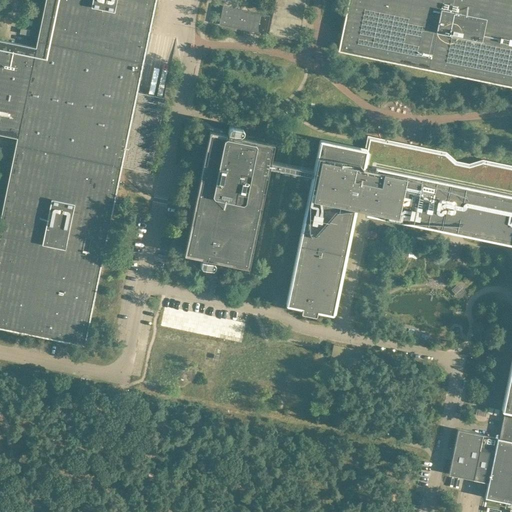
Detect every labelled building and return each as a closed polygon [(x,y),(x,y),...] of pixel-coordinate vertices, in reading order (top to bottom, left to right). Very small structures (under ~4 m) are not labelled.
[(0,0),(0,133),(18,137),(17,145),(0,224),(0,325),(19,330),(25,331),(68,340),(73,341),(83,343),(113,198),(115,188),(118,173),(120,166),(126,167),(140,170),(149,172),(164,100),(165,98),(164,97),(139,92),(135,91),(141,62),(143,55),(154,0),(46,0),(38,41),(36,48),(0,40),(0,0)] [(275,0),(270,34),(299,39),(305,0),(275,0)] [(342,40),(340,49),(511,84),(511,0),(349,0),(343,33),(343,35),(342,38),(342,40)] [(219,24),(234,27),(266,34),(269,16),(223,6),(219,24)] [(187,251),(187,252),(201,255),(202,255),(200,265),(202,267),(204,268),(211,269),(213,270),(215,268),(216,265),(214,262),(212,262),(206,261),(207,256),(221,259),(247,264),(267,169),(267,168),(267,167),(271,146),(264,144),(263,144),(243,140),(232,137),(233,133),(239,134),(241,134),(243,133),(244,128),(242,127),(240,127),(231,125),(229,127),(229,128),(227,136),(212,133),(212,134),(187,251)] [(271,146),(267,167),(270,167),(309,175),(313,176),(287,303),(302,307),(301,311),(302,312),(315,315),(316,314),(317,310),(332,313),(354,208),(368,210),(368,213),(370,214),(511,243),(511,362),(503,404),(502,409),(505,410),(511,411),(511,170),(508,170),(503,168),(499,167),(492,164),(487,164),(480,165),(473,166),(466,166),(457,165),(455,164),(453,163),(445,158),(443,156),(441,156),(440,156),(426,151),(415,150),(411,149),(400,146),(397,146),(395,146),(391,147),(389,148),(386,150),(382,151),(379,151),(379,150),(379,149),(378,149),(378,148),(377,148),(377,147),(376,147),(375,147),(375,148),(374,148),(373,148),(373,149),(373,150),(372,150),(372,151),(367,150),(363,149),(320,140),(314,170),(277,162),(271,161),(274,146),(271,146)] [(304,413),(313,350),(259,342),(262,321),(246,319),(245,321),(151,307),(140,380),(176,385),(180,360),(176,359),(178,349),(180,349),(180,345),(219,351),(213,397),(233,400),(233,399),(249,401),(253,379),(288,385),(284,410),(304,413)] [(352,358),(352,347),(336,346),(336,348),(340,348),(339,354),(345,354),(344,357),(352,358)] [(499,438),(511,440),(511,411),(505,410),(499,438)] [(484,495),(484,498),(511,503),(511,440),(499,438),(457,430),(448,474),(487,483),(484,495)]
